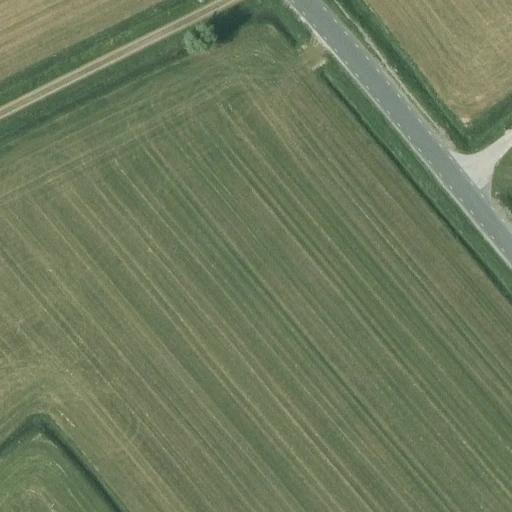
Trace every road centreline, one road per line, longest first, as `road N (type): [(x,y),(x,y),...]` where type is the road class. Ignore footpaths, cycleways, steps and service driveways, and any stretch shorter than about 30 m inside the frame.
road 1 (secondary): [(511,251),(299,0)]
road 2 (track): [(227,0),(0,114)]
